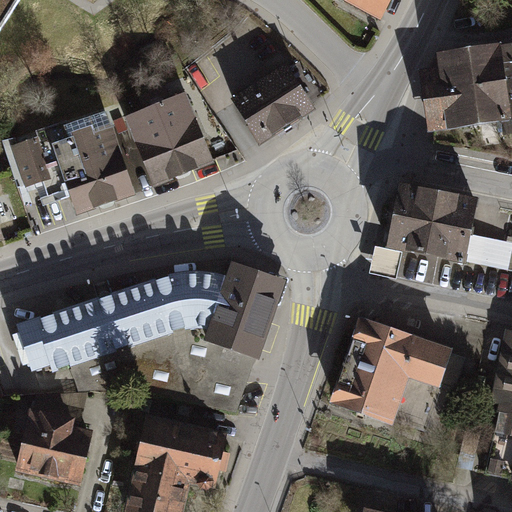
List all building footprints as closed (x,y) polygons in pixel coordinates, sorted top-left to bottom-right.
[(0,0),(0,30),(18,0),(0,0)] [(391,0),(344,0),(381,19),(391,0)] [(511,45),(438,56),(440,69),(428,72),(434,131),(502,123),(504,137),(511,135),(511,45)] [(288,66),(231,101),(259,147),(316,112),(288,66)] [(186,95),(125,121),(154,189),(215,163),(186,95)] [(37,138),(11,147),(25,189),(43,183),(47,197),(68,190),(77,217),(135,198),(108,114),(69,127),(68,122),(35,133),(37,138)] [(480,203),(400,187),(387,250),(467,267),(468,263),(473,237),(480,203)] [(511,254),(511,244),(473,237),(468,263),(509,271),(511,254)] [(376,249),(370,276),(396,282),(402,256),(376,249)] [(168,278),(16,327),(30,375),(49,369),(51,375),(71,369),(188,331),(199,330),(207,332),(203,344),(255,361),(259,363),(287,284),(231,265),(226,279),(211,275),(195,274),(182,275),(168,278)] [(467,360),(359,322),(332,400),(439,438),(467,360)] [(188,331),(71,369),(78,393),(150,396),(236,414),(255,361),(203,344),(207,332),(199,330),(188,331)] [(511,332),(506,331),(493,388),(511,391),(511,332)] [(511,391),(493,388),(490,403),(501,406),(485,476),(511,481),(511,391)] [(93,426),(29,411),(15,472),(79,487),(93,426)] [(227,436),(145,418),(124,511),(183,511),(190,488),(197,489),(199,493),(206,495),(211,492),(214,486),(217,486),(227,436)] [(465,432),(457,468),(472,471),(480,435),(465,432)]
